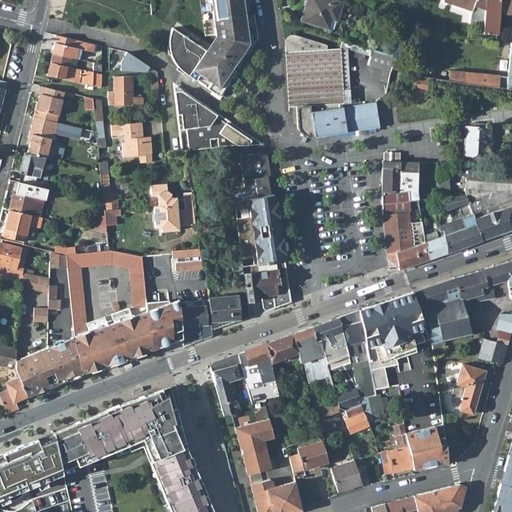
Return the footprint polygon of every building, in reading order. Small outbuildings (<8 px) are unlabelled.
[(63,0),(63,10),(77,11),(78,9),(78,0),(83,0),(82,9),(82,11),(95,13),(95,0),(63,0)] [(95,0),(95,13),(95,22),(106,23),(113,23),(113,0),(95,0)] [(142,6),(144,25),(152,25),(150,4),(136,0),(136,5),(142,6)] [(200,75),(211,83),(207,88),(219,96),(236,70),(232,67),(228,65),(231,60),(235,63),(236,61),(238,62),(243,55),(241,54),(244,50),(249,42),(243,0),(210,0),(213,18),(215,18),(216,27),(214,27),(215,35),(220,39),(218,42),(216,42),(214,42),(213,42),(212,43),(212,44),(212,46),(212,48),(212,49),(213,50),(211,53),(205,50),(172,27),(171,28),(170,32),(169,37),(168,44),(170,53),(172,59),(176,64),(180,69),(183,72),(196,81),(200,75)] [(336,0),(305,0),(300,20),(328,29),(331,19),(336,21),(342,2),(336,0)] [(511,0),(444,0),(471,12),(469,23),(479,24),(478,33),(499,34),(500,13),(511,13),(511,0)] [(324,44),(302,37),(295,34),(293,34),(292,34),(291,34),(290,34),(289,35),(288,35),(287,36),(286,36),(286,37),(285,38),(285,39),(285,42),(288,107),(296,106),(312,105),(313,134),(314,137),(379,127),(375,103),(375,101),(328,108),(328,104),(344,103),(340,48),(347,48),(350,47),(351,44),(342,41),(340,48),(327,49),(327,48),(327,47),(327,46),(326,45),(326,44),(324,44)] [(56,35),(54,42),(78,48),(92,51),(94,44),(56,35)] [(449,70),(448,80),(506,88),(511,88),(511,41),(511,42),(507,76),(499,76),(499,75),(449,70)] [(52,52),(50,62),(75,68),(78,58),(76,58),(78,48),(54,42),(52,52)] [(340,48),(344,103),(351,103),(347,49),(355,51),(354,57),(364,60),(366,54),(369,56),(371,50),(368,49),(351,44),(350,47),(347,48),(340,48)] [(369,56),(367,65),(391,71),(395,56),(371,50),(369,56)] [(123,57),(122,70),(149,71),(149,58),(123,57)] [(85,60),(85,70),(93,72),(93,69),(93,62),(85,60)] [(50,62),(47,74),(79,82),(80,74),(82,74),(81,82),(100,86),(101,73),(93,72),(85,70),(75,68),(50,62)] [(93,62),(93,69),(101,71),(101,64),(93,62)] [(150,71),(151,84),(152,84),(158,84),(157,72),(150,71)] [(117,93),(117,104),(143,104),(143,97),(141,97),(141,94),(134,94),(134,97),(132,97),(132,76),(113,76),(113,93),(117,93)] [(415,76),(414,90),(427,92),(429,77),(415,76)] [(35,108),(33,116),(55,122),(57,115),(63,91),(40,86),(38,95),(39,95),(36,108),(35,108)] [(173,86),(179,129),(186,128),(189,150),(211,147),(210,139),(217,138),(218,146),(226,146),(247,145),(250,140),(216,116),(217,113),(205,105),(203,107),(195,101),(196,99),(177,86),(173,86)] [(93,109),(94,113),(101,112),(100,100),(92,98),(93,109)] [(312,105),(296,106),(288,107),(289,123),(297,122),(298,127),(297,129),(299,130),(300,132),(302,134),(304,135),(307,136),(311,137),(310,135),(313,134),(312,105)] [(94,113),(95,121),(102,120),(101,112),(94,113)] [(29,144),(27,153),(45,157),(46,157),(51,136),(54,136),(57,122),(55,122),(33,116),(28,137),(30,138),(29,144)] [(96,131),(96,137),(104,136),(102,120),(95,121),(96,131)] [(110,124),(111,135),(124,134),(124,142),(122,142),(123,157),(139,155),(139,162),(152,161),(151,151),(149,151),(149,147),(151,147),(150,136),(143,137),(142,122),(110,124)] [(465,126),(464,154),(489,155),(489,154),(491,154),(493,152),(493,146),(491,144),(489,144),(490,127),(483,127),(483,123),(470,122),(470,126),(465,126)] [(96,137),(97,147),(105,146),(104,136),(96,137)] [(384,151),(383,161),(399,161),(400,152),(384,151)] [(24,152),(19,173),(25,174),(36,177),(40,177),(45,157),(27,153),(24,152)] [(240,156),(244,186),(255,184),(257,196),(270,194),(268,178),(270,177),(267,157),(260,158),(259,154),(259,152),(240,156)] [(98,156),(100,174),(108,173),(106,155),(98,156)] [(382,161),(381,190),(409,191),(409,201),(418,200),(417,190),(418,175),(418,162),(399,161),(383,161),(382,161)] [(436,167),(438,197),(449,196),(447,168),(436,167)] [(473,213),(481,240),(511,229),(511,227),(511,173),(459,169),(459,175),(464,175),(464,181),(466,181),(465,190),(466,195),(467,201),(473,213)] [(100,174),(102,192),(110,192),(108,173),(100,174)] [(36,177),(25,174),(23,183),(34,186),(36,177)] [(13,192),(9,209),(31,215),(39,217),(43,198),(46,199),(48,189),(34,186),(23,183),(18,182),(15,193),(13,192)] [(150,184),(151,194),(171,193),(167,190),(166,183),(150,184)] [(381,190),(382,214),(409,211),(410,211),(409,201),(409,191),(381,190)] [(103,202),(103,205),(111,204),(117,204),(116,191),(110,192),(102,192),(103,202)] [(154,206),(155,227),(161,227),(161,231),(179,230),(179,225),(196,224),(191,192),(183,192),(183,199),(177,199),(176,197),(171,197),(171,193),(151,194),(151,196),(158,195),(159,206),(154,206)] [(284,261),(273,194),(270,194),(257,196),(248,198),(257,265),(284,261)] [(438,197),(439,211),(467,201),(466,195),(458,195),(449,196),(438,197)] [(9,209),(2,236),(24,241),(28,225),(39,228),(41,217),(39,217),(31,215),(9,209)] [(104,215),(106,225),(116,224),(115,215),(120,215),(120,209),(112,209),(104,210),(104,215)] [(382,214),(386,258),(388,258),(396,256),(398,267),(398,269),(429,259),(426,241),(424,242),(423,235),(421,221),(410,222),(409,211),(382,214)] [(444,235),(448,252),(481,240),(473,213),(440,225),(440,231),(443,230),(444,235)] [(93,220),(94,230),(106,233),(106,225),(104,215),(99,216),(99,219),(93,220)] [(83,236),(107,242),(106,233),(94,230),(85,228),(83,236)] [(423,235),(424,242),(426,241),(438,237),(437,231),(423,235)] [(426,241),(429,259),(448,252),(444,235),(441,236),(438,237),(426,241)] [(1,242),(0,247),(0,277),(21,283),(22,272),(15,271),(21,247),(1,242)] [(56,245),(54,252),(65,254),(66,247),(56,245)] [(172,254),(172,257),(174,257),(176,257),(177,261),(175,263),(175,265),(175,270),(202,268),(199,248),(172,250),(172,254)] [(71,309),(73,324),(75,335),(72,336),(76,347),(79,358),(82,373),(120,360),(127,357),(137,354),(143,352),(150,349),(150,348),(147,310),(131,315),(128,307),(110,313),(113,322),(107,324),(104,316),(86,322),(80,266),(110,263),(129,267),(133,307),(146,306),(146,302),(146,297),(143,269),(142,256),(108,250),(65,254),(67,268),(71,309)] [(50,251),(49,267),(67,268),(65,254),(54,252),(50,251)] [(233,256),(236,275),(243,274),(240,255),(233,256)] [(388,258),(398,267),(396,256),(388,258)] [(482,293),(484,299),(494,297),(491,284),(501,281),(503,291),(508,290),(509,298),(511,298),(511,259),(482,269),(486,286),(481,287),(482,293)] [(243,274),(246,301),(261,299),(263,308),(266,311),(284,304),(289,295),(284,261),(257,265),(250,266),(251,273),(243,274)] [(432,303),(437,321),(466,315),(466,316),(467,315),(467,314),(466,315),(461,299),(475,295),(477,301),(484,299),(482,293),(481,287),(486,286),(482,269),(454,277),(458,294),(432,303)] [(21,283),(21,287),(48,293),(48,285),(49,278),(22,272),(21,283)] [(412,291),(418,308),(424,306),(430,330),(427,331),(430,344),(443,341),(443,340),(437,321),(432,303),(458,294),(454,277),(412,291)] [(48,308),(60,309),(60,300),(56,299),(56,285),(48,285),(48,293),(48,308)] [(412,291),(358,310),(368,359),(374,389),(388,386),(384,367),(398,364),(396,358),(393,351),(414,344),(425,340),(420,328),(424,327),(418,308),(412,291)] [(208,301),(211,329),(240,319),(238,294),(231,295),(231,298),(208,300),(208,301)] [(150,348),(150,349),(172,341),(182,338),(179,302),(178,299),(169,303),(169,300),(146,302),(146,306),(147,310),(150,348)] [(117,301),(111,303),(113,310),(119,307),(117,301)] [(182,338),(182,345),(212,335),(211,329),(208,301),(203,302),(203,305),(192,306),(191,301),(179,302),(182,338)] [(33,307),(33,321),(47,321),(48,308),(33,307)] [(360,404),(368,423),(380,420),(379,415),(378,410),(387,408),(385,397),(376,399),(374,389),(368,359),(358,310),(337,317),(351,366),(357,391),(360,404)] [(511,313),(499,313),(496,328),(499,329),(510,332),(511,323),(511,313)] [(452,338),(452,340),(453,339),(453,338),(461,337),(461,338),(462,338),(462,336),(470,335),(471,337),(472,336),(471,334),(466,316),(466,315),(437,321),(443,340),(444,341),(444,340),(452,338)] [(315,325),(329,372),(338,370),(343,368),(351,366),(337,317),(315,325)] [(300,348),(308,383),(330,376),(329,372),(315,325),(310,327),(311,329),(302,333),(301,330),(294,332),(300,348)] [(496,341),(507,344),(510,332),(499,329),(496,341)] [(265,343),(278,395),(281,394),(285,393),(276,359),(298,352),(292,333),(265,343)] [(57,381),(58,383),(73,376),(75,376),(82,373),(79,358),(76,347),(72,336),(59,341),(51,345),(46,345),(46,347),(43,348),(57,381)] [(484,338),(479,358),(502,363),(507,344),(496,341),(484,338)] [(244,376),(251,403),(265,400),(265,398),(278,395),(265,343),(238,353),(244,376)] [(0,364),(15,368),(15,360),(16,348),(0,344),(0,364)] [(393,351),(396,358),(416,351),(414,344),(393,351)] [(21,357),(35,393),(49,387),(48,384),(57,381),(43,348),(21,357)] [(211,371),(224,415),(239,410),(236,400),(231,401),(226,382),(244,376),(238,353),(228,356),(213,361),(210,365),(211,371)] [(15,360),(15,368),(19,376),(26,396),(35,393),(21,357),(15,360)] [(454,383),(450,397),(450,399),(450,401),(452,405),(453,407),(454,407),(456,409),(457,409),(470,413),(480,380),(482,381),(485,370),(461,363),(456,383),(454,383)] [(338,370),(351,392),(357,391),(343,368),(338,370)] [(0,392),(0,398),(6,413),(17,409),(14,402),(26,396),(19,376),(5,382),(8,389),(0,392)] [(101,412),(74,423),(89,461),(128,445),(130,452),(142,447),(147,458),(163,494),(170,511),(213,511),(186,446),(185,442),(179,444),(178,439),(176,435),(182,431),(170,387),(150,394),(123,403),(107,410),(110,418),(104,420),(101,412)] [(337,404),(338,407),(345,409),(360,404),(357,391),(351,392),(335,397),(337,404)] [(314,405),(318,419),(339,411),(338,407),(337,404),(325,407),(324,403),(314,405)] [(343,415),(350,433),(369,425),(368,423),(360,404),(345,409),(346,414),(343,415)] [(107,410),(101,412),(104,420),(110,418),(107,410)] [(234,428),(247,473),(249,474),(270,468),(263,439),(273,437),(268,419),(234,428)] [(406,432),(404,422),(393,425),(395,435),(394,436),(397,448),(380,452),(384,473),(412,466),(411,461),(404,432),(406,432)] [(67,426),(53,432),(62,471),(81,464),(89,461),(74,423),(67,426)] [(412,466),(413,469),(441,462),(441,460),(447,458),(442,423),(404,432),(411,461),(412,466)] [(62,471),(53,432),(0,454),(0,503),(21,495),(27,511),(42,511),(69,503),(62,471)] [(289,457),(293,477),(306,473),(305,469),(309,467),(309,470),(320,467),(319,464),(327,462),(321,441),(317,443),(302,448),(302,446),(297,448),(299,454),(289,457)] [(511,454),(508,455),(500,482),(506,484),(509,496),(511,495),(511,454)] [(330,467),(337,491),(361,483),(353,460),(330,467)] [(252,492),(257,511),(289,511),(301,509),(294,481),(273,486),(271,480),(269,479),(251,484),(250,485),(252,492)] [(506,484),(500,482),(495,502),(493,510),(492,510),(491,511),(511,511),(511,495),(509,496),(506,484)] [(384,503),(386,511),(405,511),(417,509),(417,511),(456,511),(458,508),(460,507),(466,485),(459,483),(384,503)] [(386,511),(384,503),(371,507),(371,511),(386,511)]
